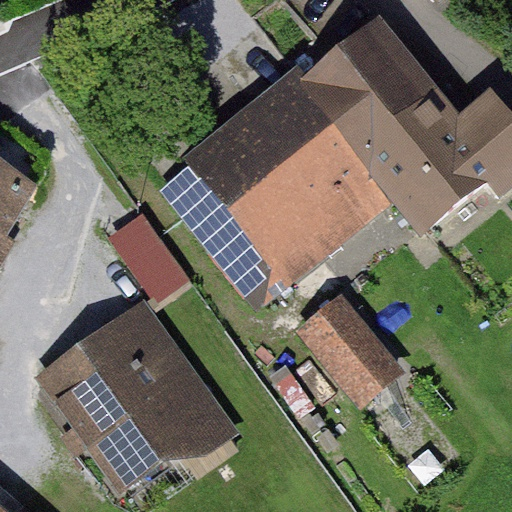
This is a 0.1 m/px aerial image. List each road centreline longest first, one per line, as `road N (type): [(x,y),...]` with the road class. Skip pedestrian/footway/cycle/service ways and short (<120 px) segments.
road 1 (residential): [(511,93),(405,0)]
road 2 (residential): [(0,52),(124,0)]
